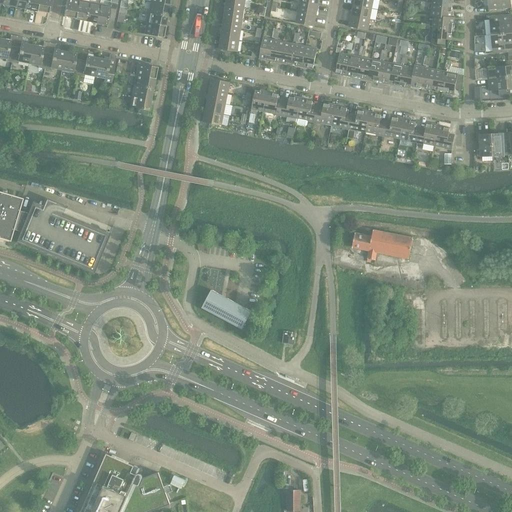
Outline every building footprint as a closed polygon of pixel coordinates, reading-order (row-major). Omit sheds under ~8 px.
[(17,0),(16,7),(26,10),(28,0),(17,0)] [(28,0),(26,10),(37,12),(39,0),(28,0)] [(39,0),(37,12),(48,14),(50,0),(39,0)] [(67,0),(64,17),(75,19),(79,1),(78,0),(67,0)] [(226,0),(226,6),(244,9),(245,0),(226,0)] [(356,0),(355,5),(355,6),(372,9),(373,0),(356,0)] [(499,0),(487,0),(489,10),(500,9),(499,0)] [(510,0),(499,0),(500,9),(511,8),(510,0)] [(79,1),(75,19),(86,21),(89,3),(79,1)] [(151,2),(149,13),(167,17),(169,6),(151,2)] [(300,2),(298,12),(316,16),(319,5),(317,5),(300,2)] [(89,3),(86,21),(96,23),(100,5),(89,3)] [(100,5),(96,23),(107,26),(109,17),(115,18),(117,5),(111,4),(111,7),(100,5)] [(354,5),(352,16),(370,20),(372,9),(355,6),(355,5),(354,5)] [(452,7),(432,5),(431,17),(433,17),(433,16),(452,18),(453,12),(451,12),(452,7)] [(224,17),(225,18),(225,17),(243,20),(244,9),(226,6),(224,17)] [(316,16),(298,12),(296,23),(314,27),(316,16)] [(149,13),(146,23),(165,27),(167,17),(149,13)] [(511,14),(501,16),(503,34),(511,33),(511,14)] [(370,20),(352,16),(349,27),(368,31),(370,20)] [(433,17),(432,27),(452,29),(453,25),(454,25),(454,18),(452,18),(433,16),(433,17)] [(489,17),(491,35),(503,34),(501,16),(489,17)] [(225,17),(225,18),(224,28),(241,30),(243,20),(225,17)] [(165,27),(146,23),(144,34),(163,38),(165,27)] [(445,40),(452,40),(453,34),(452,33),(452,29),(432,27),(430,27),(430,24),(426,24),(425,29),(430,29),(429,34),(426,37),(425,42),(431,43),(445,45),(445,40)] [(224,28),(222,38),(240,41),(241,30),(224,28)] [(308,37),(321,39),(322,33),(309,31),(308,37)] [(511,33),(503,34),(504,53),(509,52),(511,51),(511,33)] [(503,34),(491,35),(493,54),(504,53),(503,34)] [(222,38),(221,38),(219,49),(238,52),(240,41),(222,38)] [(266,59),(271,60),(274,40),(263,38),(259,59),(266,60),(266,59)] [(0,39),(0,58),(6,59),(5,62),(12,63),(15,47),(9,46),(10,41),(0,39)] [(274,40),(271,60),(275,61),(275,62),(281,63),(285,43),(274,40)] [(285,43),(281,63),(287,64),(287,63),(292,64),(296,45),(285,43)] [(15,47),(12,63),(18,64),(18,62),(29,64),(32,46),(21,44),(20,49),(15,47)] [(296,45),(292,64),(296,65),(296,66),(302,67),(306,47),(296,45)] [(32,46),(29,64),(39,66),(38,69),(45,70),(48,54),(42,53),(43,48),(32,46)] [(306,47),(302,67),(308,69),(309,67),(313,68),(317,49),(306,47)] [(340,75),(347,76),(351,56),(341,54),(342,49),(337,48),(336,53),(340,53),(336,73),(341,74),(340,75)] [(48,54),(45,70),(51,71),(51,68),(62,70),(65,52),(54,50),(53,55),(48,54)] [(65,52),(62,70),(72,72),(71,75),(77,76),(81,61),(75,59),(76,54),(65,52)] [(98,59),(94,77),(105,79),(104,82),(111,83),(116,56),(110,55),(109,58),(104,57),(104,60),(98,59)] [(351,56),(347,76),(353,78),(353,76),(358,77),(361,58),(351,56)] [(81,61),(77,76),(84,78),(84,75),(94,77),(98,59),(87,57),(86,62),(81,61)] [(361,58),(358,77),(362,78),(362,79),(368,80),(372,60),(361,58)] [(372,60),(368,80),(374,82),(374,81),(379,81),(383,62),(372,60)] [(383,62),(379,81),(383,82),(383,83),(389,85),(393,64),(383,62)] [(138,64),(136,75),(155,79),(157,68),(138,64)] [(393,64),(389,85),(395,86),(395,85),(400,86),(404,66),(393,64)] [(404,66),(400,86),(404,86),(404,88),(411,89),(411,87),(411,86),(414,68),(404,66)] [(411,86),(411,87),(417,88),(417,87),(422,87),(426,68),(415,66),(414,68),(411,86)] [(487,68),(488,80),(507,78),(506,67),(487,68)] [(426,68),(422,87),(426,88),(426,89),(432,91),(436,70),(426,68)] [(436,70),(432,91),(438,92),(439,91),(443,92),(447,72),(436,70)] [(447,72),(443,92),(447,92),(447,94),(454,95),(455,89),(463,90),(464,76),(447,72)] [(136,75),(134,86),(153,89),(155,79),(136,75)] [(507,78),(488,80),(489,91),(499,90),(499,96),(508,95),(507,78)] [(210,91),(211,91),(211,90),(228,94),(230,83),(212,79),(210,91)] [(134,86),(132,96),(151,100),(153,89),(134,86)] [(211,91),(209,101),(226,104),(228,94),(211,90),(211,91)] [(252,110),(263,112),(267,91),(261,90),(260,91),(256,90),(252,110)] [(267,91),(263,112),(274,114),(274,115),(280,116),(283,101),(278,100),(279,95),(274,94),(274,93),(267,91)] [(151,100),(132,96),(130,107),(149,111),(151,100)] [(283,101),(280,116),(287,117),(285,122),(295,124),(297,119),(302,98),(295,97),(294,98),(290,97),(289,102),(283,101)] [(302,98),(297,119),(298,119),(297,123),(298,125),(306,127),(308,126),(309,122),(314,123),(317,108),(312,107),(313,102),(308,101),(308,100),(302,98)] [(209,101),(207,111),(207,112),(224,115),(226,104),(209,101)] [(317,108),(314,123),(321,124),(321,123),(332,126),(336,105),(329,104),(329,105),(324,104),(323,109),(317,108)] [(336,105),(332,126),(343,128),(342,128),(349,130),(352,115),(346,114),(347,109),(342,108),(343,106),(336,105)] [(352,115),(349,130),(355,131),(355,130),(366,132),(370,112),(363,110),(363,112),(358,111),(357,116),(352,115)] [(207,112),(207,111),(206,111),(203,122),(222,126),(224,115),(207,112)] [(370,112),(366,132),(377,134),(377,135),(383,136),(386,122),(380,121),(381,115),(377,114),(377,113),(370,112)] [(386,122),(383,136),(389,138),(390,137),(400,139),(404,119),(398,117),(397,118),(393,118),(391,123),(386,122)] [(404,119),(400,139),(411,141),(411,142),(417,143),(420,129),(415,127),(416,122),(411,121),(411,120),(404,119)] [(420,129),(417,143),(424,144),(434,146),(438,125),(432,124),(431,125),(427,124),(426,130),(420,129)] [(438,125),(434,146),(445,148),(445,149),(452,150),(455,135),(449,134),(450,129),(445,128),(445,127),(438,125)] [(499,136),(492,136),(492,156),(504,156),(508,155),(508,144),(506,133),(499,133),(499,136)] [(484,134),(476,134),(477,157),(481,157),(481,162),(491,161),(491,156),(492,156),(492,136),(484,137),(484,134)] [(22,199),(0,192),(0,239),(9,242),(12,230),(21,232),(17,242),(93,273),(109,234),(62,215),(66,207),(45,199),(42,207),(33,203),(29,214),(18,211),(22,199)] [(368,259),(367,261),(367,262),(371,262),(371,260),(375,260),(377,253),(409,259),(413,238),(373,230),(372,237),(355,233),(352,248),(369,251),(367,259),(368,259)] [(419,267),(395,267),(397,344),(511,340),(511,266),(475,268),(474,247),(432,249),(419,267)] [(202,308),(242,330),(252,311),(227,298),(222,307),(216,304),(220,295),(211,290),(202,308)] [(283,343),(294,345),(296,333),(284,331),(283,343)] [(136,475),(131,473),(134,466),(129,464),(129,463),(113,455),(112,456),(107,454),(80,511),(150,511),(170,505),(159,473),(143,478),(140,486),(134,483),(140,469),(139,468),(136,475)] [(300,491),(288,491),(288,511),(300,511),(300,491)]
